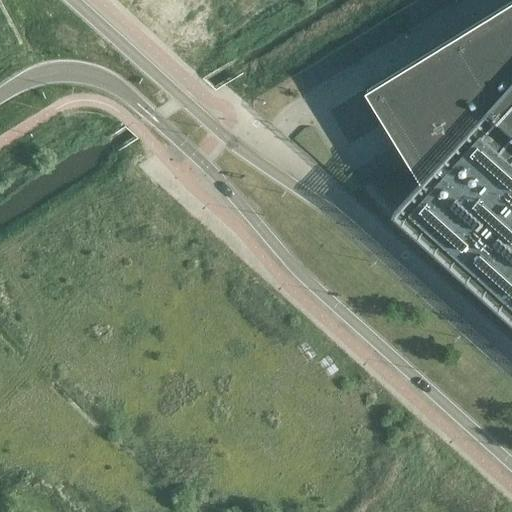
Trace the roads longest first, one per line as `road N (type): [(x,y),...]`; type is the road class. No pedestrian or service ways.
road 1 (trunk): [(0,95),(55,70),(88,73),(118,88),(218,178),(308,284),(511,466)]
road 2 (trunk): [(511,371),(344,221),(233,144),(72,0)]
